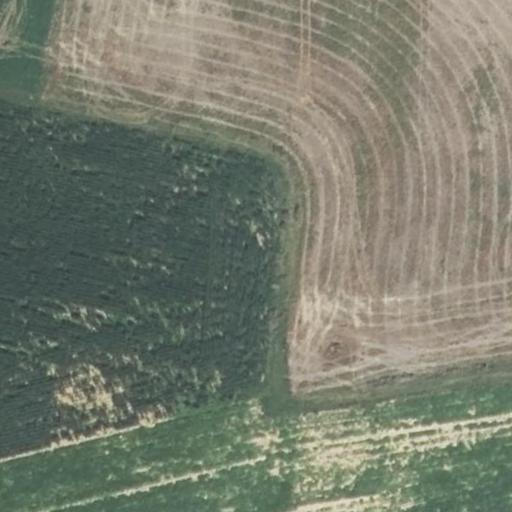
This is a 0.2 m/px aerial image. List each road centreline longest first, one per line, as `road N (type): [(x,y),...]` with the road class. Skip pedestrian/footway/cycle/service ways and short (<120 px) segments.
road 1 (track): [(0,96),(203,131),(277,163),(298,207),(270,393),(281,409),(314,412)]
road 2 (track): [(511,379),(314,412)]
